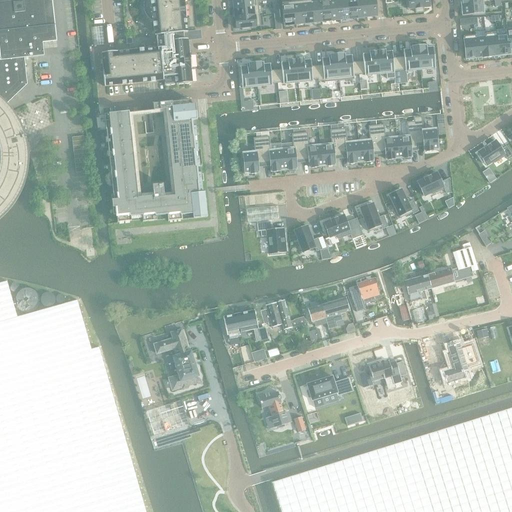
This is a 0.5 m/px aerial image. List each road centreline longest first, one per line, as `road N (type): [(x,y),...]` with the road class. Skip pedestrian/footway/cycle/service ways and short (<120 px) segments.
road 1 (residential): [(510,312),(417,335),(387,332),(250,374)]
road 2 (residential): [(219,47),(446,23)]
road 3 (residential): [(289,183),(292,222),(411,171)]
road 4 (residential): [(289,183),(411,171)]
